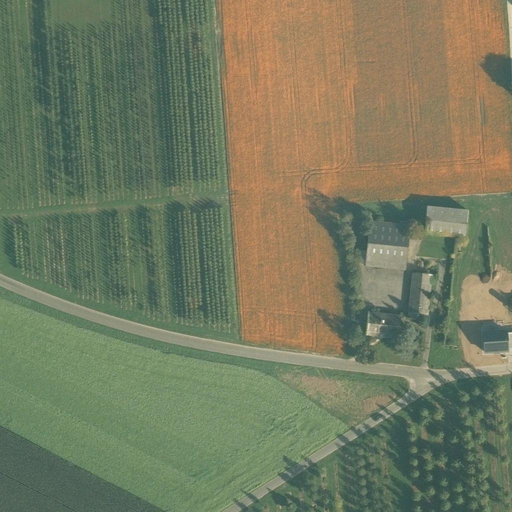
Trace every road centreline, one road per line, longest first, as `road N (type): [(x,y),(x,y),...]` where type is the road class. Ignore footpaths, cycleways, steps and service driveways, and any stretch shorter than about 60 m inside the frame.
road 1 (unclassified): [(446,374),(261,356),(156,335),(0,278)]
road 2 (unclassified): [(231,511),(446,374)]
